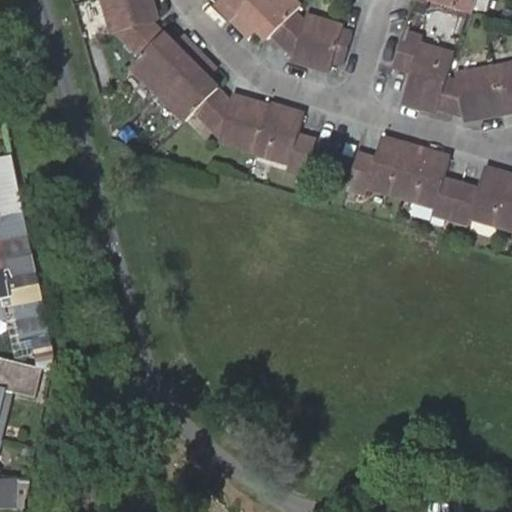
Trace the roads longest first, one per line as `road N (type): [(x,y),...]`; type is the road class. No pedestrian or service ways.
road 1 (residential): [(190,0),(264,77),(355,104)]
road 2 (unknown): [(252,481),(425,511)]
road 3 (residential): [(355,104),(480,146),(511,147)]
